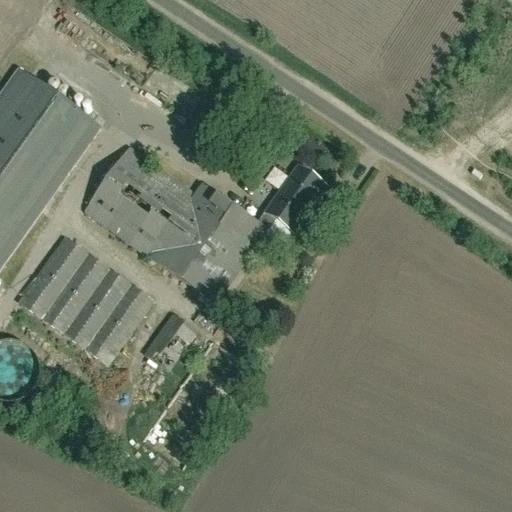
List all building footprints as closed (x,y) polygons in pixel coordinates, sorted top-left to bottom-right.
[(0,97),(0,272),(101,130),(18,71),(0,97)] [(159,71),(148,78),(156,91),(167,84),(159,71)] [(195,198),(130,151),(85,214),(215,308),(276,223),(295,236),(327,190),(297,169),(257,226),(203,187),(195,198)] [(106,369),(152,303),(66,242),(20,307),(106,369)] [(169,375),(197,335),(172,316),(143,357),(169,375)]
